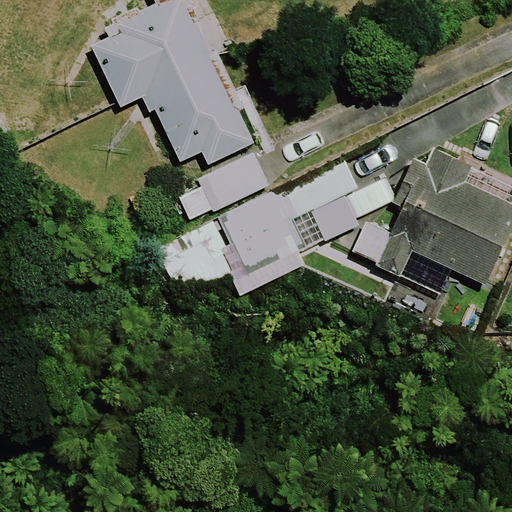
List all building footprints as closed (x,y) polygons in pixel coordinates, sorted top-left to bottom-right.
[(210,161),(255,139),(239,108),(245,105),(216,47),(211,50),(190,8),(200,3),(198,0),(156,0),(104,26),(108,34),(92,42),(122,103),(142,93),(150,109),(158,106),(184,159),(204,149),(210,161)] [(487,282),(511,229),(511,199),(467,179),(474,162),(436,144),(428,160),(414,154),(393,199),(404,204),(377,262),(402,274),(414,248),(487,282)] [(215,210),(270,183),(254,150),(199,177),(215,210)] [(284,211),(273,189),(218,216),(251,283),(303,258),(299,250),(308,245),(290,208),(284,211)] [(213,222),(158,248),(173,279),(197,281),(214,278),(203,255),(210,252),(212,256),(226,248),(213,222)] [(444,306),(408,292),(396,323),(432,337),(444,306)]
